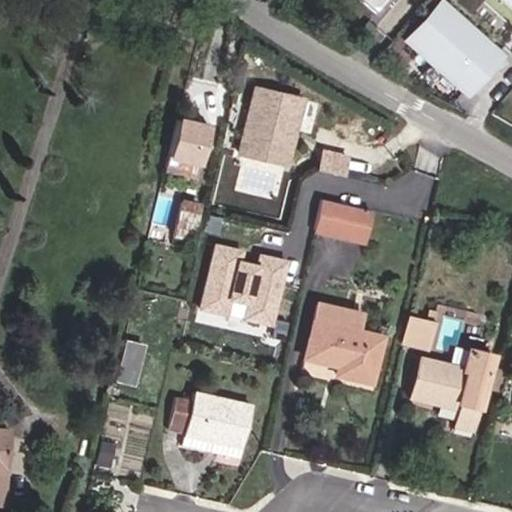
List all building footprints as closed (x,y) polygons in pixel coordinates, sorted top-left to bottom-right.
[(458,13),(469,0),(447,0),(446,2),(458,13)] [(488,61),(434,14),(409,42),(464,89),(488,61)] [(283,160),(291,125),(286,124),(290,109),(295,111),(298,95),(251,84),(236,149),(283,160)] [(206,127),(176,120),(167,156),(197,163),(206,127)] [(344,153),(318,147),(314,166),(340,171),(344,153)] [(319,197),(312,226),(359,235),(366,208),(319,197)] [(171,240),(184,243),(194,205),(180,202),(171,240)] [(270,320),(283,257),(257,251),(255,262),(236,258),(239,247),(212,241),(198,305),(225,311),(228,295),(246,299),(243,315),(270,320)] [(341,330),(346,313),(312,305),(300,360),(331,367),(329,373),(364,381),(375,338),(350,332),(341,330)] [(200,309),(198,320),(268,334),(270,323),(200,309)] [(427,329),(400,323),(394,350),(421,356),(427,329)] [(116,378),(136,381),(143,339),(123,336),(116,378)] [(469,437),(487,361),(461,356),(458,373),(414,364),(404,404),(451,415),(447,431),(469,437)] [(177,432),(239,447),(249,408),(189,392),(186,402),(170,399),(162,429),(177,432)] [(234,465),(239,447),(177,432),(173,450),(234,465)]
